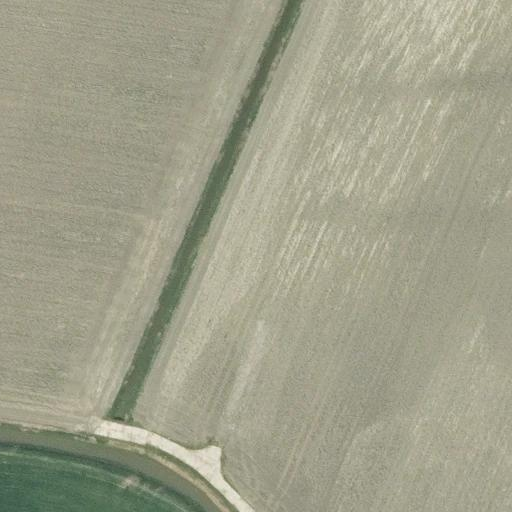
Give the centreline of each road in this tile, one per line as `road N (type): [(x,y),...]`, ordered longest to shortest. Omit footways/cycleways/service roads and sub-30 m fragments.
road 1 (track): [(248,511),(205,467),(150,438),(96,427)]
road 2 (track): [(205,467),(256,318)]
